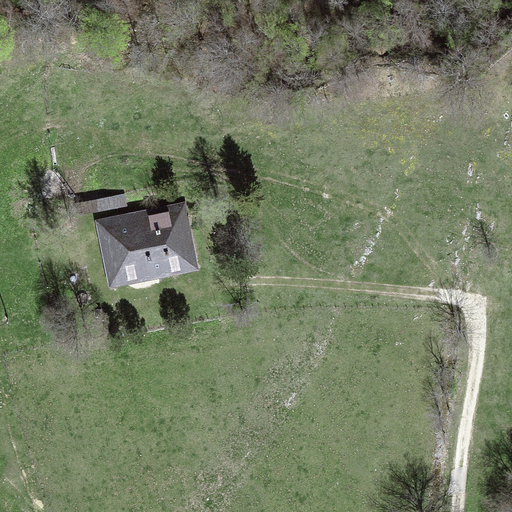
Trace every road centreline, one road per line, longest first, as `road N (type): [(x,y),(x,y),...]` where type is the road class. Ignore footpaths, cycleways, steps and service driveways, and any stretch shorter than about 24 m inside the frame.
road 1 (track): [(461,297),(304,281),(112,302)]
road 2 (track): [(452,511),(479,335),(461,297)]
